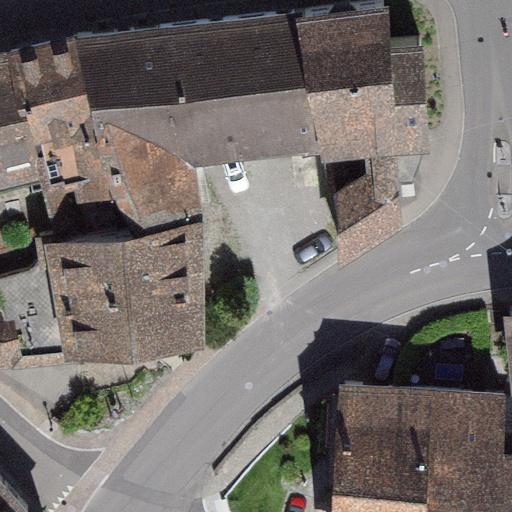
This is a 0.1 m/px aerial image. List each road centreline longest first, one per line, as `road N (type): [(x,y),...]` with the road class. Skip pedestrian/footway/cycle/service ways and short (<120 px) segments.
road 1 (tertiary): [(123,511),(208,411),(286,345),(368,294),(509,235)]
road 2 (tertiary): [(509,235),(489,0)]
road 3 (residential): [(108,511),(82,499),(0,426)]
